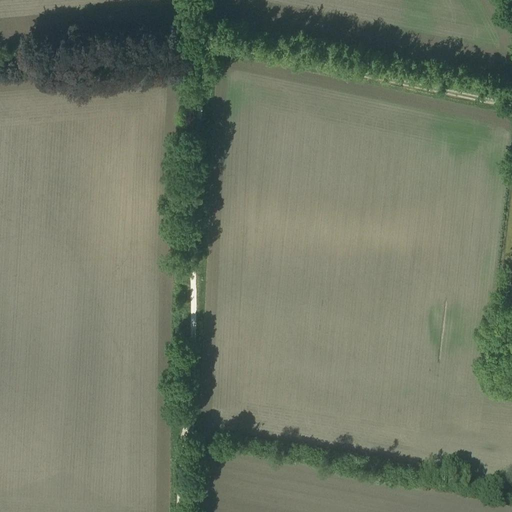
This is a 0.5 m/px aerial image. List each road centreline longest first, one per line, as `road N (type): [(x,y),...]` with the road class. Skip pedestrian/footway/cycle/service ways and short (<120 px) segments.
road 1 (track): [(202,44),(181,511)]
road 2 (track): [(202,44),(511,105)]
road 3 (track): [(0,59),(202,44)]
